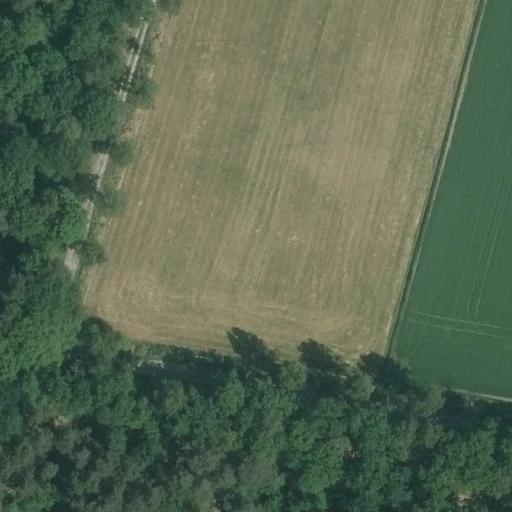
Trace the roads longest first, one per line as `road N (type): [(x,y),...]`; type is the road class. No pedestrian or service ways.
road 1 (track): [(511,427),(51,342)]
road 2 (track): [(139,0),(51,342)]
